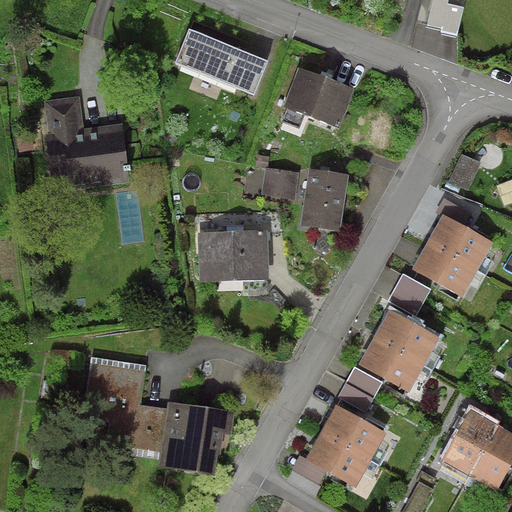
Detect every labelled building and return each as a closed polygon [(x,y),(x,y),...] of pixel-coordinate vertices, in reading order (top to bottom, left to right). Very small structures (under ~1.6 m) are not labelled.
[(448,0),(433,0),(428,25),(441,28),(440,32),(457,36),(463,7),(448,3),(448,0)] [(268,60),(189,28),(175,63),(254,95),(268,60)] [(354,89),(298,67),(282,107),(287,109),(304,115),(339,129),(354,89)] [(83,129),(79,97),(45,101),(50,135),(46,136),(53,189),(82,185),(83,190),(130,183),(122,124),(83,129)] [(304,115),(287,109),(282,122),(299,128),(304,115)] [(481,162),(461,154),(449,182),(469,190),(481,162)] [(268,166),(269,156),(256,155),(256,166),(268,166)] [(299,172),(265,168),(261,195),(295,200),(299,172)] [(349,174),(309,168),(301,224),(340,230),(349,174)] [(511,203),(511,179),(496,185),(504,207),(511,203)] [(443,213),(464,225),(471,213),(444,198),(436,212),(442,215),(443,213)] [(464,225),(443,213),(442,215),(412,268),(461,296),(469,283),(484,256),(493,241),(464,225)] [(267,230),(197,232),(199,282),(269,280),(267,230)] [(493,261),(484,256),(469,283),(478,288),(493,261)] [(431,289),(402,273),(387,300),(416,316),(431,289)] [(440,337),(390,309),(359,364),(409,392),(417,379),(432,352),(440,337)] [(441,357),(432,352),(417,379),(425,384),(441,357)] [(90,357),(90,363),(146,371),(146,365),(90,357)] [(146,371),(90,363),(82,418),(109,422),(105,450),(158,458),(165,408),(141,404),(146,371)] [(382,383),(354,368),(339,396),(366,411),(382,383)] [(234,411),(168,402),(159,466),(215,474),(218,455),(220,455),(223,433),(231,434),(234,411)] [(387,433),(336,404),(306,459),(327,471),(356,487),(363,474),(379,447),(387,433)] [(511,464),(511,432),(471,410),(442,461),(444,462),(440,470),(464,483),(469,475),(479,481),(497,491),(511,464)] [(65,438),(67,421),(61,421),(59,437),(65,438)] [(387,451),(379,447),(363,474),(372,479),(387,451)] [(327,471),(306,459),(299,455),(292,469),(319,484),(327,471)] [(436,478),(421,470),(416,481),(418,482),(401,511),(421,511),(434,490),(431,488),(436,478)] [(469,475),(464,483),(474,489),(479,481),(469,475)]
